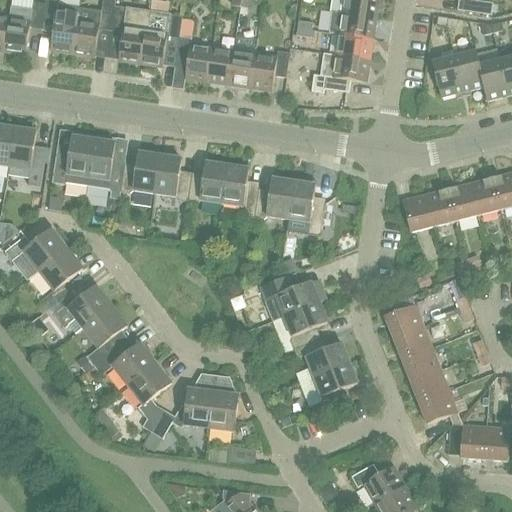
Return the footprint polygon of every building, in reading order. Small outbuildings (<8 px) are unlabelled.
[(50,53),(73,56),(80,11),(57,7),(58,0),(45,0),(45,5),(46,5),(43,22),(44,22),(43,23),(55,24),(50,53)] [(99,31),(110,33),(111,33),(115,8),(115,7),(115,0),(102,0),(101,14),(80,11),(73,56),(95,59),(99,31)] [(241,0),(233,0),(233,7),(240,8),(241,0)] [(378,0),(331,0),(330,13),(376,20),(378,0)] [(493,4),(484,3),(482,15),(491,17),(493,4)] [(30,29),(41,30),(42,30),(43,23),(44,22),(43,22),(46,5),(45,5),(33,4),(32,11),(11,8),(4,54),(26,57),(30,29)] [(0,53),(4,54),(11,8),(10,8),(9,19),(0,18),(0,53)] [(119,63),(141,66),(149,13),(127,10),(127,9),(115,8),(111,33),(123,35),(119,63)] [(170,16),(149,13),(141,66),(163,69),(167,41),(178,43),(182,21),(183,17),(170,16)] [(373,41),(376,20),(330,13),(332,14),(329,35),(340,36),(373,41)] [(447,19),(437,18),(436,26),(446,28),(447,19)] [(458,21),(447,19),(446,28),(457,30),(458,21)] [(185,81),(206,84),(212,50),(191,46),(192,40),(188,40),(191,22),(182,21),(178,43),(175,65),(187,67),(185,81)] [(298,22),(297,30),(312,32),(313,24),(298,22)] [(490,26),(480,24),(483,36),(492,34),(490,26)] [(491,27),(490,26),(492,34),(503,32),(501,24),(491,27)] [(297,30),(296,37),(311,39),(312,32),(297,30)] [(340,36),(337,58),(370,63),(373,41),(340,36)] [(206,84),(229,87),(234,53),(212,50),(206,84)] [(441,54),(443,61),(432,64),(441,99),(463,94),(454,59),(452,52),(441,54)] [(229,87),(250,90),(256,56),(234,53),(229,87)] [(274,78),(286,80),(290,55),(278,53),(277,59),(256,56),(250,90),(272,94),(274,78)] [(476,53),(454,59),(463,94),(483,89),(484,89),(478,67),(479,67),(476,53)] [(367,84),(370,63),(337,58),(324,56),(321,77),(314,76),(312,93),(324,95),(324,91),(349,94),(351,81),(367,84)] [(511,58),(499,62),(508,97),(511,96),(511,58)] [(499,62),(479,67),(478,67),(484,89),(483,89),(487,103),(508,97),(499,62)] [(0,166),(9,168),(10,168),(15,130),(0,128),(0,166)] [(44,164),(32,162),(37,134),(15,130),(10,168),(9,168),(8,176),(29,180),(28,186),(41,188),(44,164)] [(63,179),(67,176),(89,179),(95,142),(72,139),(71,151),(57,149),(53,177),(63,179)] [(112,192),(120,193),(121,193),(125,169),(126,163),(113,162),(116,145),(95,142),(89,179),(109,182),(113,186),(112,192)] [(134,192),(155,195),(160,158),(139,155),(136,171),(125,169),(121,193),(130,195),(134,192)] [(192,179),(179,178),(182,161),(160,158),(155,195),(176,198),(178,202),(188,203),(192,179)] [(197,205),(201,202),(222,205),(228,168),(206,165),(204,181),(192,179),(188,203),(197,205)] [(245,218),(254,219),(258,195),(259,189),(247,187),(249,171),(228,168),(222,205),(243,208),(246,212),(245,218)] [(511,175),(492,180),(500,211),(511,208),(511,175)] [(492,180),(470,186),(478,217),(500,211),(492,180)] [(267,218),(288,221),(294,184),(272,181),(270,197),(258,195),(254,219),(263,221),(267,218)] [(325,205),(313,204),(316,187),(294,184),(288,221),(310,224),(308,235),(320,237),(325,205)] [(470,186),(448,191),(456,223),(478,217),(470,186)] [(448,191),(426,197),(434,228),(456,223),(448,191)] [(403,203),(411,234),(434,228),(426,197),(403,203)] [(0,223),(0,245),(2,246),(20,232),(14,224),(0,223)] [(27,282),(39,273),(40,273),(67,251),(52,232),(32,246),(25,237),(5,253),(12,262),(27,282)] [(40,273),(54,292),(42,301),(44,304),(38,309),(43,315),(49,310),(49,311),(70,295),(62,286),(82,271),(67,251),(40,273)] [(502,266),(511,263),(511,254),(511,255),(500,258),(502,266)] [(481,266),(477,258),(466,262),(469,271),(481,266)] [(458,275),(469,271),(466,262),(455,267),(458,275)] [(226,275),(230,292),(243,289),(240,273),(226,275)] [(417,282),(421,290),(432,286),(429,277),(417,282)] [(319,281),(296,290),(291,278),(261,289),(266,303),(273,323),(327,301),(319,281)] [(49,311),(57,320),(64,330),(68,327),(75,336),(111,308),(96,289),(77,304),(70,295),(49,311)] [(465,299),(457,303),(461,314),(469,311),(465,299)] [(327,324),(320,304),(327,302),(327,301),(273,323),(285,354),(293,351),(294,352),(317,342),(312,330),(327,324)] [(386,319),(394,341),(424,329),(415,307),(386,319)] [(87,358),(94,368),(115,352),(108,343),(127,328),(111,308),(75,336),(76,337),(84,330),(99,349),(87,358)] [(474,322),(469,311),(461,314),(465,325),(474,322)] [(394,341),(403,362),(432,350),(424,329),(394,341)] [(307,359),(311,369),(296,375),(300,385),(350,365),(342,345),(327,351),(324,344),(318,346),(317,342),(294,352),(297,360),(302,358),(307,359)] [(482,343),(474,346),(478,357),(486,354),(482,343)] [(114,368),(128,387),(156,365),(141,346),(122,360),(115,352),(94,368),(86,376),(90,382),(100,375),(101,377),(114,368)] [(403,362),(411,383),(441,372),(432,350),(403,362)] [(491,365),(486,354),(478,357),(483,369),(491,365)] [(265,395),(289,385),(277,355),(253,365),(265,395)] [(77,364),(85,375),(93,368),(85,357),(77,364)] [(128,387),(143,406),(138,409),(147,421),(143,429),(153,435),(166,413),(157,407),(152,400),(171,385),(156,365),(128,387)] [(325,413),(347,404),(343,391),(358,386),(350,365),(300,385),(304,395),(309,408),(321,403),(321,405),(314,408),(317,416),(325,413)] [(411,383),(419,404),(449,393),(441,372),(411,383)] [(185,426),(210,429),(216,379),(202,377),(193,392),(189,392),(185,426)] [(238,398),(234,397),(229,380),(216,379),(210,429),(234,432),(238,398)] [(511,381),(502,381),(502,390),(511,390),(511,381)] [(458,415),(449,393),(419,404),(428,426),(450,418),(452,425),(461,421),(458,415)] [(153,435),(154,435),(163,441),(176,419),(166,413),(153,435)] [(449,457),(462,457),(461,460),(485,461),(487,430),(463,428),(461,421),(452,425),(455,430),(451,430),(449,457)] [(106,431),(112,439),(120,432),(115,425),(106,431)] [(508,463),(510,431),(487,430),(485,461),(508,463)] [(231,448),(229,463),(255,467),(257,452),(231,448)] [(357,489),(363,486),(375,505),(405,487),(394,468),(379,476),(374,466),(351,478),(357,489)] [(318,492),(325,504),(336,499),(337,494),(331,484),(318,492)] [(375,505),(378,511),(405,511),(416,506),(405,487),(375,505)]
